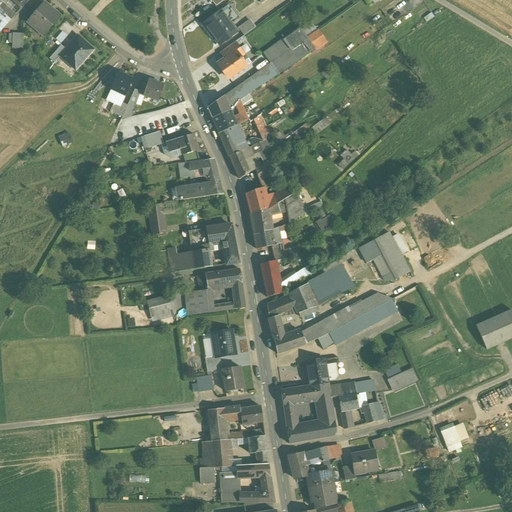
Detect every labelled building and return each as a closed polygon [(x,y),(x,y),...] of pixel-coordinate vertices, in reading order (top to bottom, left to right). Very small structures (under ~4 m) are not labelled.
[(29,0),(13,0),(12,2),(16,5),(11,10),(16,15),(29,0)] [(59,17),(44,4),(37,12),(29,21),(28,22),(44,35),(59,17)] [(7,6),(1,12),(11,21),(16,15),(11,10),(7,6)] [(229,6),(221,11),(231,24),(239,19),(229,6)] [(32,8),(24,17),(29,21),(37,12),(32,8)] [(221,11),(202,26),(211,38),(213,37),(219,46),(237,32),(231,24),(221,11)] [(250,21),(238,29),(243,36),(254,29),(255,28),(250,21)] [(300,28),(283,41),(290,51),(307,39),(307,38),(300,28)] [(243,36),(243,37),(246,41),(257,34),(254,29),(243,36)] [(61,43),(68,35),(64,31),(56,38),(61,43)] [(23,34),(13,33),(12,48),(22,49),(23,34)] [(262,33),(251,41),(255,47),(266,38),(262,33)] [(93,50),(78,37),(66,50),(59,57),(72,68),(79,61),(81,63),(93,50)] [(270,65),(235,90),(239,101),(315,49),(307,39),(290,51),(270,65)] [(283,41),(264,55),(270,65),(290,51),(283,41)] [(235,42),(225,49),(230,55),(235,52),(240,49),(235,42)] [(49,59),(54,63),(59,57),(66,50),(61,46),(49,59)] [(225,49),(219,54),(224,60),(230,55),(225,49)] [(224,60),(218,64),(229,80),(246,68),(240,61),(242,60),(241,58),(240,59),(235,52),(230,55),(224,60)] [(132,80),(118,74),(111,90),(125,96),(132,80)] [(164,87),(149,81),(147,86),(143,85),(140,92),(140,91),(138,95),(139,96),(158,102),(164,87)] [(122,118),(121,120),(131,117),(139,96),(138,95),(140,91),(135,89),(127,106),(122,118)] [(235,90),(207,109),(212,119),(234,109),(239,101),(235,90)] [(119,107),(106,101),(103,109),(112,113),(116,115),(119,107)] [(127,106),(121,103),(119,107),(116,115),(122,118),(127,106)] [(116,115),(112,113),(107,123),(117,127),(121,120),(122,118),(116,115)] [(231,114),(213,121),(219,134),(236,126),(234,119),(231,114)] [(246,114),(234,119),(236,126),(237,126),(249,121),(246,114)] [(269,133),(261,116),(253,121),(247,123),(255,139),(257,144),(262,141),(260,137),(269,133)] [(327,117),(313,127),(317,134),(331,124),(327,117)] [(236,126),(219,134),(229,158),(238,153),(232,140),(242,136),(237,126),(236,126)] [(159,132),(145,137),(149,149),(163,144),(159,132)] [(193,134),(166,143),(167,146),(179,143),(185,164),(188,163),(199,161),(196,151),(198,150),(193,134)] [(66,135),(58,139),(61,147),(70,143),(66,135)] [(255,139),(242,145),(244,150),(255,145),(257,144),(255,139)] [(257,144),(255,145),(258,152),(266,149),(262,141),(257,144)] [(249,173),(240,152),(238,153),(229,158),(239,180),(249,173)] [(348,152),(344,154),(348,164),(359,159),(356,152),(350,155),(348,152)] [(272,158),(254,170),(258,181),(278,167),(272,158)] [(213,160),(211,161),(211,160),(205,161),(207,171),(208,176),(210,183),(210,184),(220,183),(213,160)] [(199,161),(188,163),(189,169),(190,172),(201,170),(203,177),(208,176),(207,171),(205,161),(199,161)] [(210,183),(199,185),(200,190),(201,190),(202,191),(212,190),(212,191),(221,189),(220,183),(210,184),(210,183)] [(212,190),(202,191),(201,190),(200,190),(199,185),(178,189),(179,199),(180,199),(180,201),(223,195),(221,189),(212,191),(212,190)] [(261,189),(246,195),(250,214),(268,210),(275,206),(273,200),(266,204),(261,189)] [(288,189),(272,198),(273,200),(275,206),(276,205),(284,200),(292,196),(292,195),(291,194),(288,189)] [(296,193),(292,195),(292,196),(284,200),(286,211),(288,224),(291,223),(301,216),(306,215),(296,193)] [(175,203),(148,207),(152,236),(166,234),(163,214),(177,213),(175,203)] [(275,206),(268,210),(270,215),(279,213),(276,205),(275,206)] [(268,210),(250,214),(254,235),(273,231),(272,231),(270,215),(268,210)] [(329,214),(316,222),(322,231),(335,223),(329,214)] [(231,226),(207,230),(210,244),(225,242),(227,257),(237,255),(231,226)] [(273,231),(254,235),(257,250),(272,246),(281,243),(277,229),(272,231),(273,231)] [(207,230),(188,233),(191,254),(207,252),(211,251),(210,244),(207,230)] [(188,233),(172,235),(175,250),(168,251),(172,273),(194,270),(191,254),(188,233)] [(390,234),(360,250),(368,262),(374,259),(385,281),(394,279),(409,271),(390,234)] [(281,243),(272,246),(273,254),(283,251),(281,243)] [(298,248),(289,250),(291,258),(300,255),(298,248)] [(283,251),(273,254),(275,261),(291,258),(289,250),(283,251)] [(207,252),(191,254),(194,270),(209,267),(208,260),(207,252)] [(227,257),(208,260),(209,267),(238,263),(237,255),(227,257)] [(277,263),(260,266),(264,283),(263,283),(264,286),(264,285),(267,298),(284,292),(282,284),(279,271),(277,263)] [(338,263),(325,271),(328,275),(342,267),(338,263)] [(342,267),(308,286),(316,306),(318,309),(353,289),(342,267)] [(309,268),(282,284),(284,292),(308,277),(313,273),(309,268)] [(240,270),(218,273),(220,287),(233,285),(242,283),(240,270)] [(218,273),(205,275),(205,280),(206,284),(204,284),(205,289),(220,287),(218,273)] [(242,283),(233,285),(236,304),(236,309),(245,308),(242,283)] [(307,285),(289,294),(289,296),(295,307),(299,313),(306,310),(316,306),(308,286),(307,285)] [(208,291),(187,294),(189,316),(211,313),(210,307),(208,291)] [(345,325),(391,301),(380,295),(317,329),(321,338),(329,334),(345,325)] [(168,296),(147,301),(152,323),(174,317),(168,296)] [(289,296),(266,306),(268,318),(276,315),(295,307),(289,296)] [(391,301),(345,325),(350,334),(351,335),(396,311),(397,312),(391,301)] [(236,304),(210,307),(211,313),(236,309),(236,304)] [(511,311),(476,327),(486,350),(511,338),(511,311)] [(282,338),(276,315),(268,318),(274,340),(282,338)] [(345,325),(329,334),(334,345),(335,346),(335,344),(351,335),(350,334),(345,325)] [(317,329),(301,333),(305,344),(318,340),(321,338),(317,329)] [(231,331),(212,334),(215,357),(216,358),(220,357),(235,354),(231,331)] [(282,338),(274,340),(277,354),(305,344),(301,333),(300,331),(282,338)] [(329,334),(321,338),(318,340),(323,350),(334,345),(329,334)] [(215,357),(205,359),(207,372),(222,370),(220,357),(216,358),(215,357)] [(338,358),(324,360),(328,382),(334,381),(338,377),(336,364),(338,363),(338,358)] [(324,360),(306,363),(310,387),(315,386),(327,384),(327,385),(328,385),(328,382),(324,360)] [(397,366),(385,372),(388,380),(401,374),(397,366)] [(240,367),(222,370),(225,393),(243,390),(240,367)] [(401,374),(388,380),(393,391),(394,391),(416,381),(411,370),(401,374)] [(197,379),(199,393),(213,390),(211,377),(197,379)] [(373,381),(353,385),(355,393),(356,393),(356,395),(375,391),(373,381)] [(327,384),(315,386),(318,400),(323,424),(335,422),(327,385),(327,384)] [(353,384),(339,387),(336,388),(338,396),(355,393),(353,385),(353,384)] [(282,391),(281,391),(283,406),(293,404),(318,400),(315,386),(310,387),(296,389),(282,391)] [(338,396),(341,413),(348,411),(358,410),(356,395),(356,393),(355,393),(338,396)] [(378,402),(372,404),(377,422),(383,420),(378,402)] [(293,404),(283,406),(287,430),(296,428),(293,404)] [(372,404),(363,407),(368,424),(377,422),(372,404)] [(239,411),(238,412),(240,420),(241,426),(263,423),(260,407),(239,411)] [(239,408),(223,410),(225,421),(240,420),(238,412),(239,411),(239,408)] [(223,410),(207,412),(211,442),(227,441),(225,421),(223,410)] [(348,411),(341,413),(344,430),(351,428),(348,411)] [(323,424),(319,424),(321,439),(326,438),(334,436),(337,432),(336,422),(323,424)] [(470,438),(463,422),(439,432),(447,448),(458,443),(470,438)] [(296,428),(287,430),(289,444),(321,439),(319,424),(296,428)] [(256,438),(247,439),(249,454),(256,454),(267,452),(265,437),(256,438)] [(382,438),(373,441),(376,451),(385,448),(382,438)] [(227,441),(211,442),(212,452),(228,450),(236,450),(235,440),(227,441)] [(211,442),(203,443),(204,453),(212,452),(211,442)] [(458,443),(447,448),(449,453),(461,448),(458,443)] [(340,445),(326,448),(330,460),(342,458),(340,445)] [(326,447),(319,450),(321,458),(322,462),(328,461),(330,460),(326,448),(326,447)] [(228,450),(212,452),(212,460),(213,469),(229,467),(229,461),(228,450)] [(303,453),(289,457),(295,480),(307,477),(307,476),(308,476),(306,467),(309,466),(308,462),(321,458),(319,450),(304,454),(303,453)] [(212,452),(204,453),(205,461),(212,460),(212,452)] [(267,452),(256,454),(257,465),(268,464),(269,464),(267,452)] [(374,452),(352,456),(353,466),(355,473),(356,473),(377,470),(377,469),(374,469),(372,453),(374,453),(374,452)] [(205,461),(200,461),(201,470),(204,470),(213,469),(212,460),(205,461)] [(257,465),(235,466),(237,478),(238,479),(239,479),(260,477),(270,477),(268,464),(257,465)] [(353,466),(343,468),(345,481),(357,479),(356,473),(355,473),(353,466)] [(308,476),(307,476),(307,477),(309,488),(331,484),(333,484),(331,472),(308,476)] [(275,503),(270,477),(260,477),(262,495),(258,496),(240,496),(241,503),(275,503)] [(237,478),(220,480),(221,490),(240,489),(239,479),(238,479),(237,478)] [(331,484),(309,488),(313,504),(336,499),(335,494),(332,492),(331,484)] [(240,489),(221,490),(222,503),(241,503),(240,496),(240,489)] [(336,499),(313,504),(314,511),(337,504),(336,499)] [(352,511),(349,501),(337,504),(340,511),(339,511),(352,511)]
